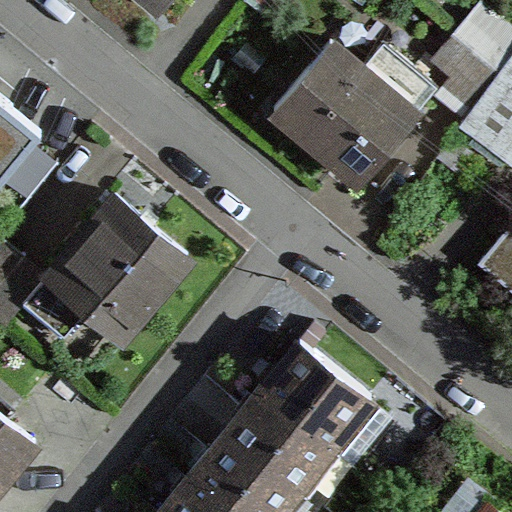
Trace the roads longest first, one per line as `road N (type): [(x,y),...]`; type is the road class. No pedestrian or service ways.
road 1 (residential): [(288,223),(63,511)]
road 2 (residential): [(25,0),(288,223)]
road 3 (residential): [(288,223),(511,413)]
